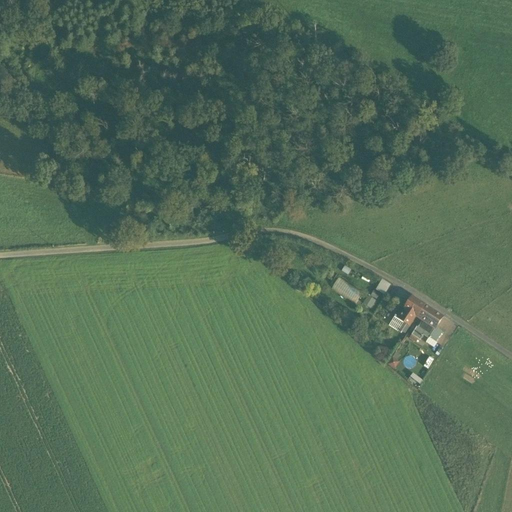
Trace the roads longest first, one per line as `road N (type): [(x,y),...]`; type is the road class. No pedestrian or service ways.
road 1 (unclassified): [(511,358),(403,285),(287,235),(242,232),(213,241),(0,255)]
road 2 (track): [(242,232),(216,209),(68,162),(45,139),(34,90),(50,0)]
